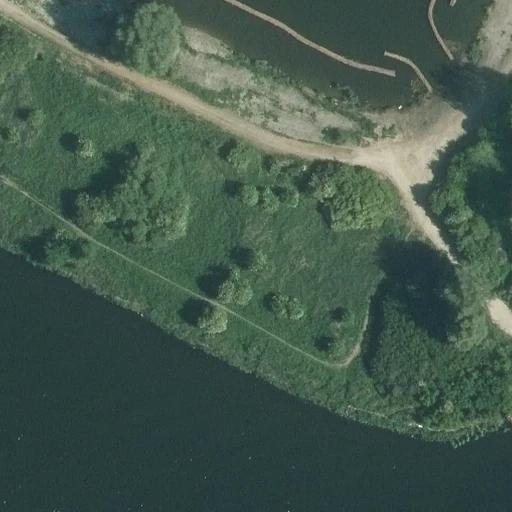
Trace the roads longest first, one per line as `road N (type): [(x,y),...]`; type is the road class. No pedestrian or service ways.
road 1 (track): [(377,162),(296,146),(44,38),(0,8)]
road 2 (track): [(511,318),(463,272),(414,195),(377,162)]
